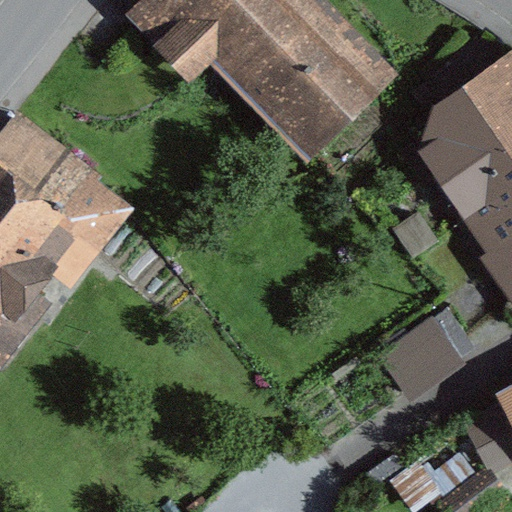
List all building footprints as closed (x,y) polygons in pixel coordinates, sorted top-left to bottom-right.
[(307,154),(398,64),(335,0),(131,0),(123,8),(187,73),(207,53),(307,154)] [(511,39),(460,75),(511,151),(511,39)] [(511,299),(511,151),(460,75),(435,92),(417,142),(487,244),(478,250),(511,299)] [(0,365),(134,201),(100,173),(103,170),(18,101),(0,122),(0,365)] [(415,252),(440,234),(419,205),(394,223),(415,252)] [(410,396),(466,358),(433,310),(377,348),(410,396)] [(511,391),(504,396),(506,398),(466,417),(486,461),(489,466),(492,465),(511,455),(511,391)] [(448,511),(476,511),(509,487),(492,465),(489,466),(486,461),(437,498),(448,511)]
